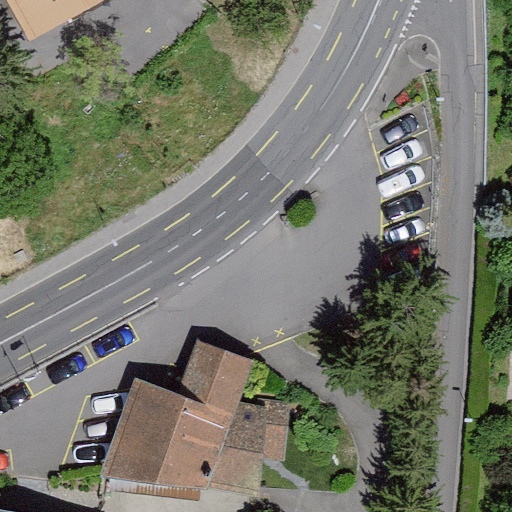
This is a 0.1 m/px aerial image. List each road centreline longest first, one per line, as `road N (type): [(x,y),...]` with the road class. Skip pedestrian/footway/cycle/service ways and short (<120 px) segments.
road 1 (primary): [(377,0),(356,54),(258,187),(151,261),(0,344)]
road 2 (unclassified): [(437,0),(446,39),(425,511)]
